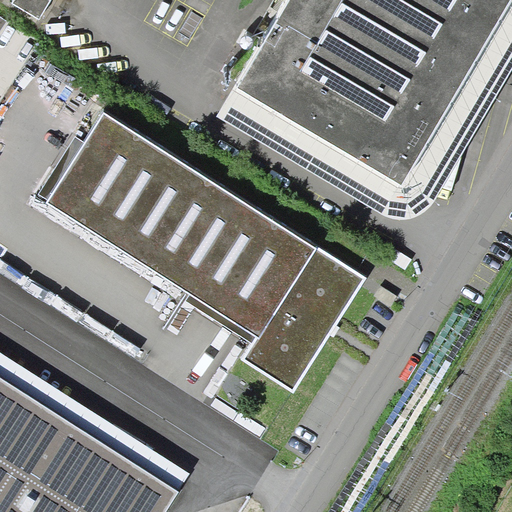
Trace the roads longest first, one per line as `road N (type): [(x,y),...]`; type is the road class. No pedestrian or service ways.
road 1 (unknown): [(453,263),(207,117),(104,26),(90,0)]
road 2 (residential): [(304,511),(511,165)]
road 3 (unknown): [(155,393),(165,374),(156,335),(136,310),(27,235),(14,215),(15,155),(46,92)]
road 4 (unknown): [(155,393),(0,290)]
